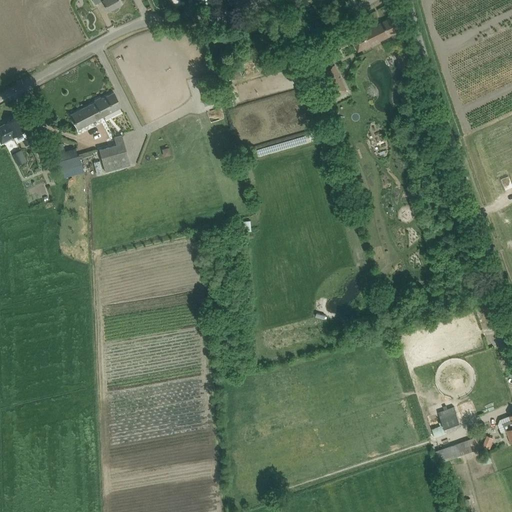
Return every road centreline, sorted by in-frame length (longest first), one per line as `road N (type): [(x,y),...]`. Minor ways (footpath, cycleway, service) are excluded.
road 1 (unclassified): [(0,95),(153,18),(299,28),(370,0)]
road 2 (unclassified): [(511,299),(408,0)]
